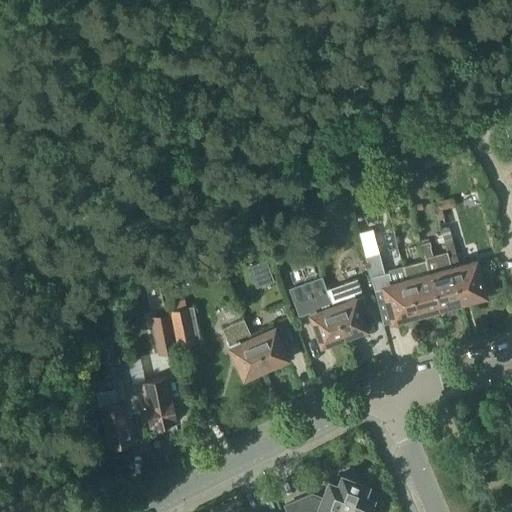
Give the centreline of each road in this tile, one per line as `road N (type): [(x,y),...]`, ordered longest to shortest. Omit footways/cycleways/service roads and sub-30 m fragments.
road 1 (residential): [(136,511),(330,414),(387,394)]
road 2 (residential): [(387,394),(511,359)]
road 3 (residential): [(438,511),(387,394)]
